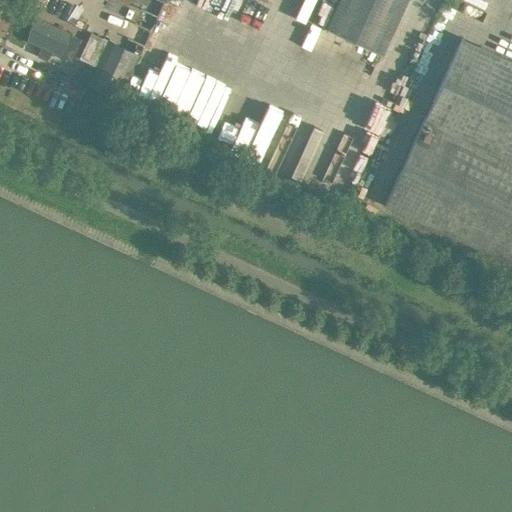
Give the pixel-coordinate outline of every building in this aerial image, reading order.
[(338,0),(325,28),(381,54),(397,20),(405,0),(338,0)] [(68,33),(37,18),(27,40),(41,47),(37,55),(46,60),(50,51),(70,60),(80,40),(67,34),(68,33)] [(108,41),(97,36),(90,33),(78,58),(96,67),(88,84),(117,98),(137,54),(108,41)] [(511,61),(460,38),(384,204),(511,263),(511,61)] [(199,85),(210,61),(194,54),(184,78),(199,85)] [(284,99),(280,109),(287,111),(285,116),(293,119),(298,104),(284,99)]
